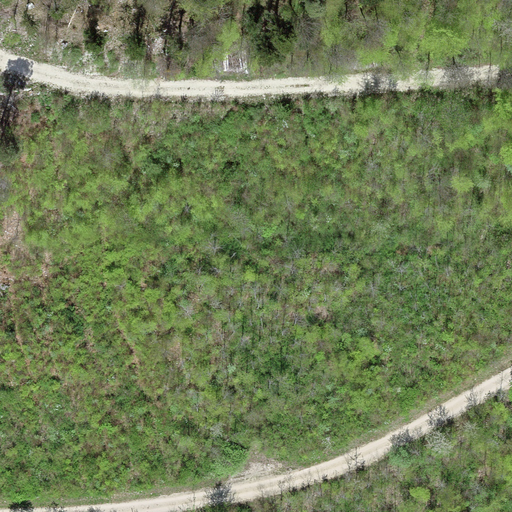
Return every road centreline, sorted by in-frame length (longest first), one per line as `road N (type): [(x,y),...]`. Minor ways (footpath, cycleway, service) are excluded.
road 1 (track): [(0,59),(116,87),(227,92),(511,68)]
road 2 (track): [(83,511),(244,492),(355,459),(511,370)]
